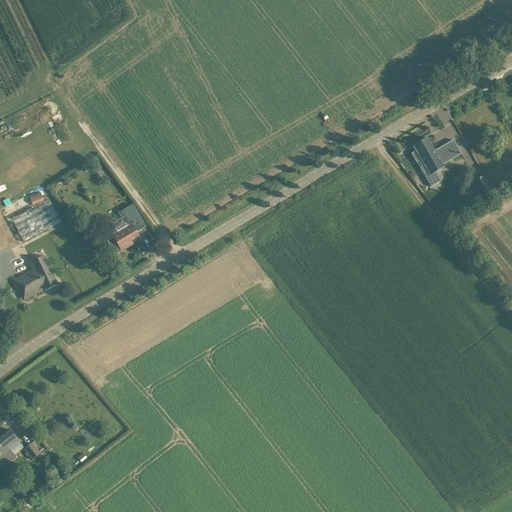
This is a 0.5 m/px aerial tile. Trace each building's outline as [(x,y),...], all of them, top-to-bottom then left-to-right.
[(428,138),(427,139),(424,140),(413,147),(415,151),(411,154),(416,163),(421,160),(430,176),(445,167),(443,165),(461,154),(453,140),(435,151),(428,138)] [(97,164),(91,168),(100,181),(106,177),(97,164)] [(483,200),(495,193),(485,176),(473,183),(483,200)] [(41,192),(30,197),(33,205),(44,200),(41,192)] [(108,227),(114,236),(122,251),(129,246),(128,245),(139,238),(135,233),(146,227),(133,205),(120,212),(123,217),(108,227)] [(17,278),(27,298),(41,291),(40,290),(44,288),(45,291),(57,285),(42,257),(29,263),(32,270),(17,278)] [(9,429),(0,436),(0,450),(9,461),(15,456),(9,448),(18,441),(9,429)] [(33,443),(25,449),(33,460),(41,453),(33,443)] [(0,450),(0,464),(2,466),(9,461),(0,450)]
